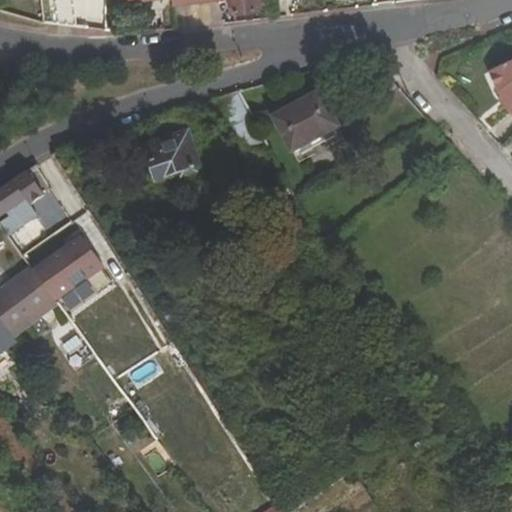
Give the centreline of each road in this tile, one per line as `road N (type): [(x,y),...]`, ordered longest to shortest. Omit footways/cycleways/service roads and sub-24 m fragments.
road 1 (residential): [(345,35),(126,108),(34,153),(0,180)]
road 2 (residential): [(345,35),(18,50),(0,43)]
road 3 (residential): [(511,176),(380,29)]
road 4 (residential): [(380,29),(502,0)]
